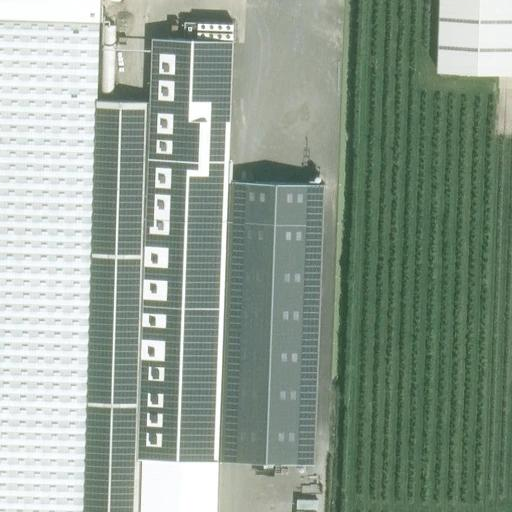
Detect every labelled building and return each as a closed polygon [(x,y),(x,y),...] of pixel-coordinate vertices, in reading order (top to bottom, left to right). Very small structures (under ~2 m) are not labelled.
[(99,0),(0,0),(0,18),(99,21),(99,0)] [(318,0),(318,29),(334,29),(334,0),(318,0)] [(511,0),(439,0),(438,72),(511,74),(511,0)] [(0,511),(84,511),(97,101),(99,21),(0,18),(0,511)] [(138,457),(218,460),(233,40),(217,40),(218,22),(184,21),(183,38),(153,37),(150,102),(138,457)] [(314,68),(333,68),(332,41),(313,42),(314,68)] [(135,511),(138,457),(150,102),(97,101),(84,511),(135,511)] [(323,364),(327,174),(306,174),(306,185),(284,184),(280,363),(323,364)] [(265,436),(265,457),(318,459),(318,438),(265,436)]
